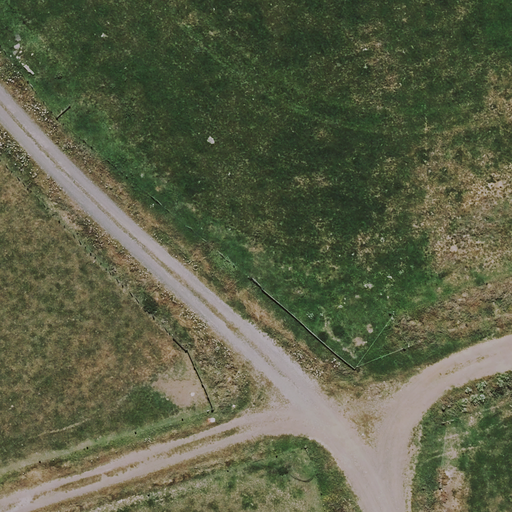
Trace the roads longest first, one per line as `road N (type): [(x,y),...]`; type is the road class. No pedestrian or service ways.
road 1 (unknown): [(0,130),(47,181),(132,245),(307,409),(353,511)]
road 2 (track): [(17,511),(362,411),(385,511)]
